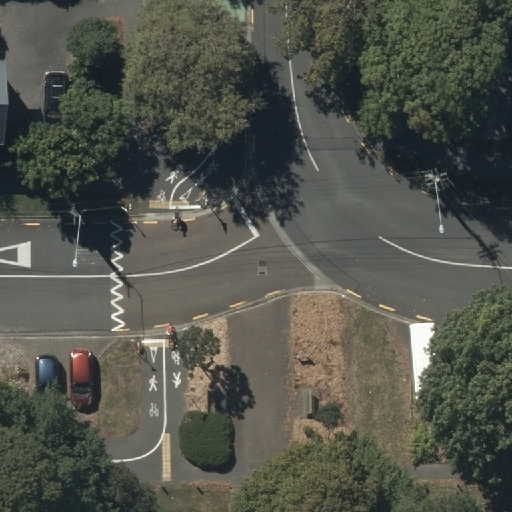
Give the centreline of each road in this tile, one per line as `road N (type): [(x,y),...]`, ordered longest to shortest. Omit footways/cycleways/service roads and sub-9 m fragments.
road 1 (residential): [(320,185),(258,236),(196,267),(118,278),(0,277)]
road 2 (residential): [(511,269),(463,266),(386,244),(356,226),(320,185)]
road 3 (residential): [(320,185),(293,93),(286,0)]
